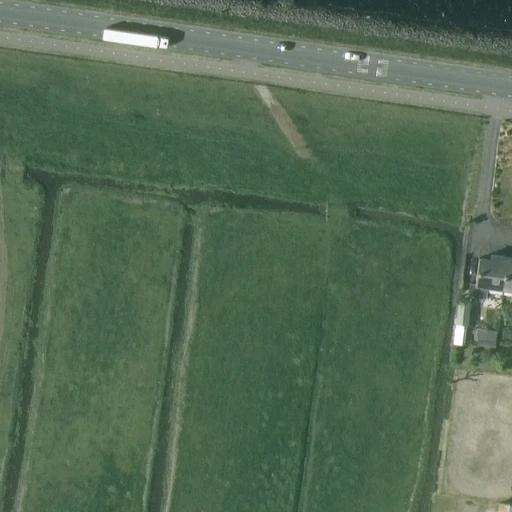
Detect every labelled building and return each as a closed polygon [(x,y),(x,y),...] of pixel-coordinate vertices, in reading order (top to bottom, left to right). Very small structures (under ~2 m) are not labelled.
[(489,286),(505,288),(509,256),(492,254),(491,259),(479,257),(476,283),(471,283),(469,296),(487,298),(489,286)] [(466,324),(469,299),(458,298),(455,323),(466,324)] [(455,325),(453,343),(456,344),(464,345),(466,327),(458,326),(455,325)] [(494,347),(497,332),(479,329),(476,344),(494,347)] [(511,511),(511,504),(500,503),(498,511),(511,511)]
